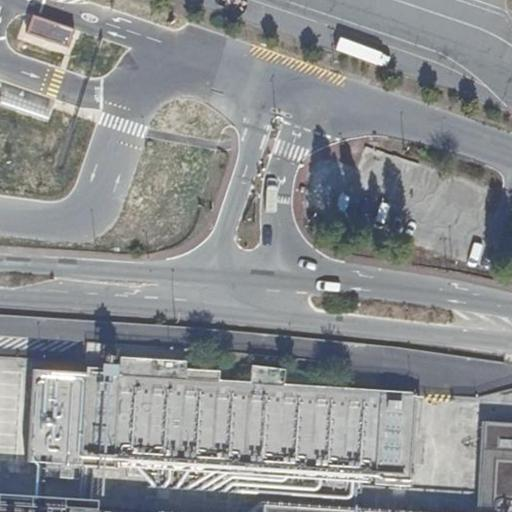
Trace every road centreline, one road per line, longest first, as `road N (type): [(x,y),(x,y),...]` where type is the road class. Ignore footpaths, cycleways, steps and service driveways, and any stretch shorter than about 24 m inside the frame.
road 1 (unclassified): [(267,318),(511,345)]
road 2 (unclassified): [(511,311),(272,287)]
road 3 (unclassified): [(209,284),(0,273)]
road 4 (unclassified): [(0,299),(206,315)]
